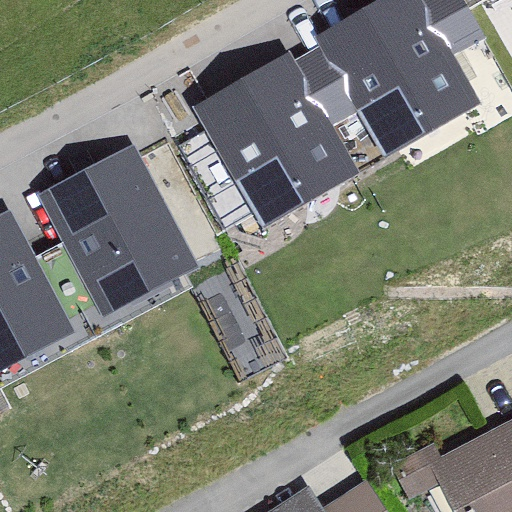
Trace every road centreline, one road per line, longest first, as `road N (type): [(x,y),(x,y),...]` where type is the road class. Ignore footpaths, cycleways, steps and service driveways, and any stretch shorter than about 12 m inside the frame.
road 1 (residential): [(511,337),(195,511)]
road 2 (residential): [(276,0),(0,154)]
